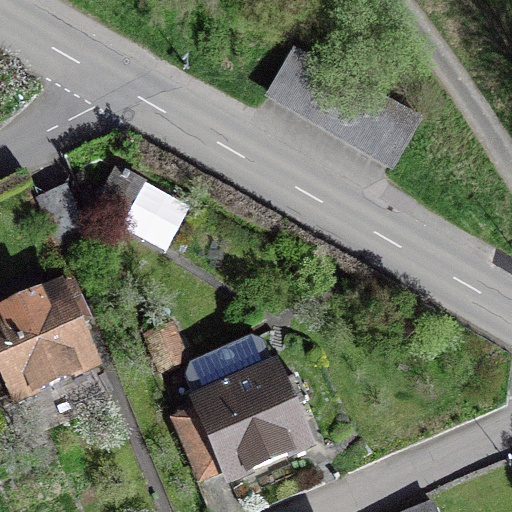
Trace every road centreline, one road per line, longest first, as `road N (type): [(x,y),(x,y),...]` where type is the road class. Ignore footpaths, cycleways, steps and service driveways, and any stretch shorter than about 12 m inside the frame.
road 1 (tertiary): [(121,85),(511,312)]
road 2 (residential): [(315,511),(511,423)]
road 3 (unclassified): [(392,0),(511,171)]
road 4 (tertiary): [(0,15),(121,85)]
road 5 (residential): [(0,150),(121,85)]
